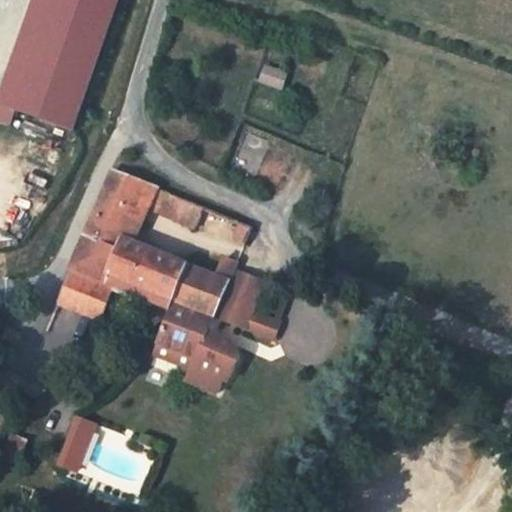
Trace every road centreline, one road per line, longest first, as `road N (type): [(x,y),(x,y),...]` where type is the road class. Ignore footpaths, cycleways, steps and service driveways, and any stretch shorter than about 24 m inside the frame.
road 1 (residential): [(124,126),(0,398)]
road 2 (residential): [(303,265),(259,212),(166,168),(124,126)]
road 3 (unclassified): [(161,0),(124,126)]
